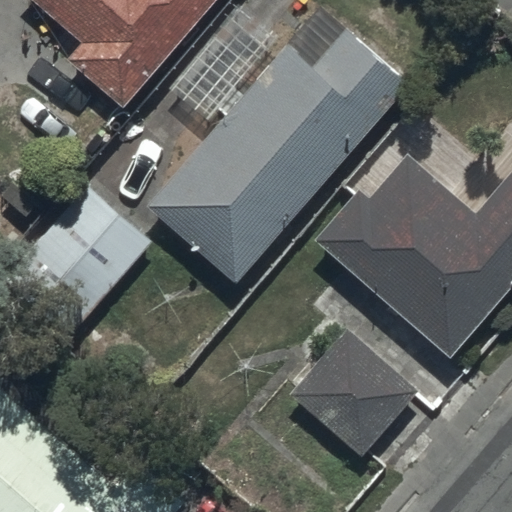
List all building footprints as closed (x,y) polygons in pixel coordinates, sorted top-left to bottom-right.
[(43,0),(77,28),(66,42),(124,92),(201,0),(43,0)] [(284,27),(144,188),(234,264),(407,60),(345,7),(340,13),(324,0),(316,0),(290,32),(284,27)] [(356,169),(311,220),(446,340),(511,266),(511,148),(472,193),(406,134),(366,179),(356,169)] [(154,228),(81,171),(22,246),(95,303),(154,228)] [(343,313),(288,380),(361,444),(418,378),(343,313)] [(0,317),(0,511),(162,511),(161,511),(189,478),(0,317)]
